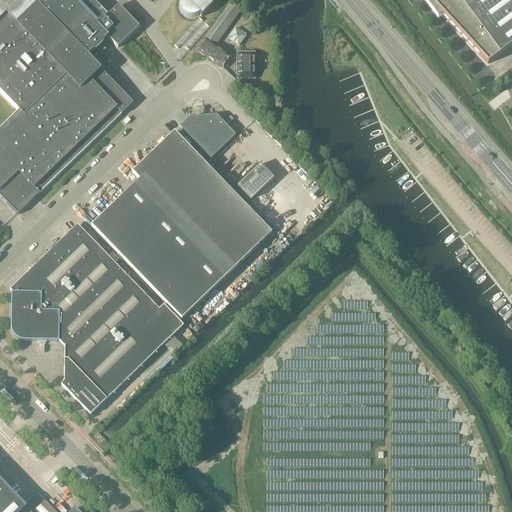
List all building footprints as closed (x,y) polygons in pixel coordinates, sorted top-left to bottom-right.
[(0,196),(18,215),(40,194),(39,194),(121,115),(122,115),(133,104),(88,57),(108,38),(117,48),(139,28),(118,6),(108,16),(92,0),(0,0),(0,92),(19,112),(0,130),(0,196)] [(180,0),(181,0),(180,2),(180,3),(179,4),(179,5),(179,7),(179,8),(180,9),(180,11),(181,12),(181,13),(182,14),(183,15),(184,16),(185,17),(187,17),(188,18),(189,18),(190,18),(192,18),(193,18),(194,17),(196,17),(197,16),(198,16),(199,15),(202,17),(212,7),(205,0),(180,0)] [(511,0),(428,0),(488,64),(511,46),(511,0)] [(206,56),(209,59),(222,68),(229,58),(213,46),(240,8),(232,3),(206,38),(205,37),(195,50),(205,57),(206,56)] [(245,36),(235,29),(228,39),(238,46),(245,36)] [(254,54),(238,54),(238,79),(254,79),(254,54)] [(179,127),(210,160),(235,136),(216,116),(191,118),(189,118),(179,127)] [(271,234),(174,133),(132,173),(139,180),(91,227),(181,320),(271,234)] [(250,201),(273,179),(260,165),(237,187),(250,201)] [(11,293),(11,327),(11,329),(11,330),(11,332),(12,333),(13,334),(13,336),(14,337),(15,338),(16,339),(18,340),(19,340),(20,341),(22,341),(23,341),(24,342),(58,342),(59,342),(65,347),(64,383),(61,386),(90,416),(149,359),(182,326),(183,326),(163,306),(158,311),(77,226),(10,291),(12,292),(12,293),(11,293)] [(0,511),(77,511),(75,509),(72,511),(55,511),(39,494),(25,507),(0,481),(0,511)]
